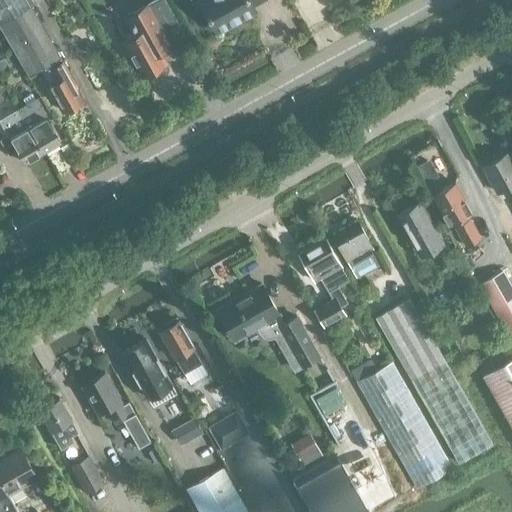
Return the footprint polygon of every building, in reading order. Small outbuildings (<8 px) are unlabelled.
[(0,0),(0,28),(28,76),(40,69),(61,58),(26,0),(0,0)] [(157,45),(182,32),(164,0),(153,0),(126,15),(136,33),(122,40),(142,76),(166,62),(157,45)] [(249,0),(199,0),(215,29),(254,8),(249,0)] [(0,78),(12,72),(4,57),(0,58),(0,78)] [(40,69),(64,112),(83,101),(74,84),(75,83),(61,58),(40,69)] [(16,108),(42,152),(60,141),(35,98),(16,108)] [(24,163),(42,152),(16,108),(0,117),(0,122),(7,134),(0,138),(0,140),(8,154),(17,150),(24,163)] [(468,122),(456,128),(467,151),(479,144),(468,122)] [(497,192),(507,187),(511,195),(511,165),(504,153),(482,166),(497,192)] [(431,195),(449,226),(452,224),(465,247),(481,238),(468,215),(471,213),(454,181),(431,195)] [(396,213),(420,257),(442,245),(418,200),(396,213)] [(355,276),(380,262),(357,218),(331,233),(352,270),(355,276)] [(315,281),(320,278),(341,266),(325,236),(298,252),(315,281)] [(455,286),(463,281),(459,275),(457,276),(450,263),(438,270),(446,283),(451,280),(455,286)] [(510,336),(511,334),(511,285),(502,268),(479,282),(510,336)] [(258,325),(261,331),(264,335),(269,336),(273,335),(277,332),(281,330),(294,352),(287,355),(294,368),(319,354),(296,315),(283,323),(278,314),(279,313),(261,283),(216,308),(232,335),(233,334),(245,326),(248,331),(258,325)] [(374,316),(415,388),(457,461),(492,442),(408,297),(374,316)] [(337,298),(316,310),(325,324),(345,312),(337,298)] [(175,359),(175,358),(183,372),(201,363),(192,349),(194,348),(179,319),(177,320),(176,317),(162,324),(164,327),(158,330),(175,359)] [(171,383),(148,342),(124,356),(147,396),(171,383)] [(511,428),(511,356),(481,374),(511,428)] [(451,466),(450,465),(391,360),(355,381),(415,486),(451,466)] [(99,415),(107,410),(116,424),(128,416),(120,402),(121,401),(103,370),(80,383),(99,415)] [(37,408),(61,449),(74,441),(71,435),(78,431),(71,420),(72,419),(59,396),(37,408)] [(248,431),(236,410),(208,425),(221,447),(248,431)] [(170,429),(181,444),(203,431),(195,415),(170,429)] [(309,430),(290,441),(301,459),(320,448),(309,430)] [(0,460),(0,499),(38,479),(20,449),(0,460)] [(369,511),(336,453),(292,478),(310,511),(369,511)] [(70,464),(85,492),(104,482),(88,454),(70,464)] [(185,487),(199,511),(245,511),(221,468),(185,487)]
